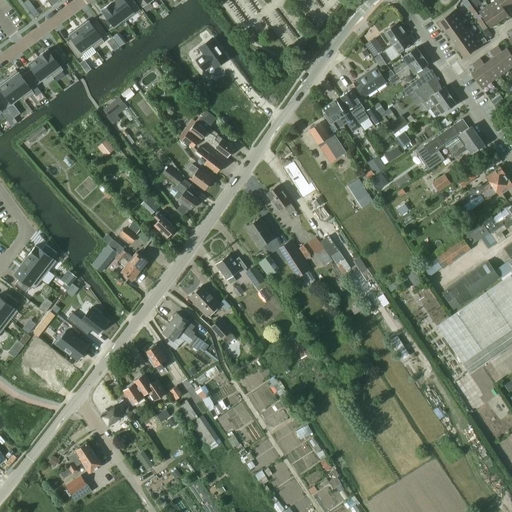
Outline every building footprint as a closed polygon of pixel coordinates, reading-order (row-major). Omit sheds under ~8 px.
[(112,2),(111,3),(124,20),(123,20),(125,22),(140,10),(132,0),(115,0),(112,2)] [(137,0),(143,7),(146,12),(153,7),(149,2),(152,0),(137,0)] [(508,14),(504,9),(503,9),(496,0),(488,6),(498,21),(508,14)] [(496,0),(503,9),(504,9),(511,3),(509,0),(496,0)] [(105,14),(99,18),(109,31),(123,20),(124,20),(111,3),(102,10),(105,14)] [(489,27),(498,21),(488,6),(479,13),(489,27)] [(445,30),(460,20),(453,11),(439,21),(445,30)] [(451,39),(466,28),(460,20),(445,30),(451,39)] [(88,21),(79,28),(93,47),(92,47),(94,49),(104,42),(101,38),(106,34),(97,21),(91,25),(88,21)] [(383,32),(380,34),(381,36),(386,43),(389,41),(392,45),(406,35),(398,22),(383,32)] [(72,39),(67,43),(78,58),(92,47),(93,47),(79,28),(69,35),(72,39)] [(466,28),(451,39),(457,48),(472,37),(466,28)] [(411,41),(406,35),(392,45),(395,48),(387,53),(391,58),(410,44),(409,42),(411,41)] [(476,43),(472,37),(457,48),(464,57),(486,41),(483,38),(476,43)] [(204,53),(196,59),(203,69),(211,64),(213,67),(226,58),(212,38),(199,47),(204,53)] [(375,56),(381,51),(376,43),(370,48),(375,56)] [(493,49),(507,69),(511,65),(511,55),(507,48),(502,52),(497,45),(493,49)] [(396,73),(422,56),(416,47),(402,57),(406,62),(403,63),(402,61),(392,68),(396,73)] [(493,57),(488,61),(499,75),(507,69),(493,49),(489,51),(493,57)] [(48,50),(38,57),(50,74),(53,78),(53,77),(63,70),(60,67),(65,62),(56,50),(51,54),(48,50)] [(396,73),(394,75),(388,79),(392,84),(409,72),(407,70),(410,68),(413,73),(427,64),(422,56),(396,73)] [(32,69),(27,73),(36,86),(42,81),(45,86),(54,80),(53,78),(50,74),(38,57),(28,64),(32,69)] [(499,75),(488,61),(484,64),(480,58),(476,61),(490,81),(499,75)] [(383,60),(378,64),(381,68),(386,65),(383,60)] [(481,88),(490,81),(476,61),(472,64),(476,70),(471,73),(481,88)] [(367,95),(386,82),(376,66),(356,79),(360,85),(356,87),(362,97),(367,94),(367,95)] [(387,80),(388,79),(394,75),(391,70),(384,75),(387,80)] [(18,73),(9,80),(21,97),(24,101),(24,100),(34,93),(31,90),(36,86),(27,73),(21,77),(18,73)] [(414,90),(416,89),(426,82),(422,76),(410,85),(414,90)] [(0,87),(2,91),(0,92),(0,99),(6,108),(21,97),(9,80),(0,86),(0,87)] [(435,105),(449,95),(443,87),(434,93),(426,82),(416,89),(414,90),(418,97),(420,96),(424,101),(430,97),(435,105)] [(127,101),(135,95),(129,88),(121,94),(127,101)] [(351,89),(339,97),(348,110),(349,109),(353,116),(355,115),(360,123),(369,118),(363,109),(364,109),(351,89)] [(494,105),(503,99),(502,99),(499,94),(491,100),(494,104),(494,105)] [(455,103),(449,95),(435,105),(430,109),(435,117),(455,103)] [(108,115),(124,103),(119,97),(103,109),(108,115)] [(329,104),(343,125),(347,122),(349,126),(348,126),(352,132),(357,128),(351,119),(346,112),(340,102),(338,103),(335,100),(329,104)] [(373,107),(379,115),(385,112),(379,103),(373,107)] [(343,125),(329,104),(322,108),(325,112),(323,113),(334,131),(339,128),(343,125)] [(379,116),(379,115),(373,107),(366,111),(375,125),(382,121),(379,116)] [(6,108),(1,112),(2,113),(1,113),(5,117),(10,113),(6,108)] [(206,111),(202,117),(211,124),(215,119),(206,111)] [(388,125),(394,133),(407,123),(401,115),(388,125)] [(206,141),(227,157),(234,148),(222,139),(218,136),(213,132),(212,134),(208,131),(207,130),(209,127),(211,124),(202,117),(200,116),(196,122),(189,131),(201,140),(202,138),(206,141)] [(462,119),(423,146),(415,152),(428,170),(451,154),(457,150),(457,149),(477,135),(471,126),(468,128),(462,119)] [(438,123),(442,129),(449,125),(445,119),(438,123)] [(320,122),(308,130),(318,145),(319,144),(321,147),(326,144),(336,159),(337,160),(347,153),(346,152),(334,134),(330,137),(320,122)] [(43,126),(27,139),(30,143),(46,130),(43,126)] [(185,128),(178,137),(182,141),(183,140),(189,132),(185,128)] [(189,132),(183,140),(193,148),(199,139),(189,132)] [(405,145),(410,142),(404,133),(396,138),(402,147),(405,145)] [(457,149),(457,150),(451,154),(452,155),(450,156),(451,158),(453,157),(454,158),(467,149),(470,154),(484,144),(477,135),(457,149)] [(99,145),(107,157),(116,150),(109,139),(99,145)] [(220,167),(223,164),(200,146),(197,151),(195,153),(201,158),(203,155),(207,159),(204,163),(216,173),(217,171),(219,172),(221,169),(220,167)] [(391,151),(385,155),(389,162),(396,158),(391,151)] [(376,175),(386,168),(380,159),(369,165),(376,175)] [(293,162),(283,168),(302,197),(315,189),(311,183),(308,185),(293,162)] [(208,184),(212,179),(192,164),(189,168),(195,173),(190,179),(204,190),(205,188),(207,188),(209,186),(208,184)] [(168,167),(163,174),(177,185),(174,188),(173,188),(169,193),(174,196),(179,200),(191,209),(198,199),(187,190),(188,189),(179,182),(182,178),(168,167)] [(459,199),(464,205),(506,176),(499,167),(486,177),(489,181),(482,186),(481,184),(459,199)] [(368,180),(375,176),(371,170),(364,174),(368,180)] [(461,187),(477,176),(473,171),(458,182),(458,183),(461,187)] [(407,174),(393,183),(397,188),(410,179),(407,174)] [(444,174),(432,183),(438,191),(450,183),(444,174)] [(511,185),(506,176),(464,205),(468,211),(489,196),(488,195),(495,190),(498,195),(511,185)] [(358,179),(347,186),(362,208),(373,201),(358,179)] [(295,210),(288,201),(277,184),(265,193),(278,211),(284,207),(289,214),(295,210)] [(397,192),(400,197),(405,193),(402,189),(397,192)] [(152,214),(160,206),(149,196),(141,204),(152,214)] [(319,198),(314,202),(318,208),(323,204),(319,198)] [(404,203),(396,209),(401,216),(409,211),(404,203)] [(490,234),(511,218),(511,205),(506,209),(509,214),(496,223),(492,217),(482,223),(489,232),(490,234)] [(167,238),(176,228),(163,216),(159,212),(154,217),(159,221),(154,225),(167,238)] [(246,227),(259,247),(273,238),(260,218),(246,227)] [(496,243),(497,243),(497,244),(505,238),(501,232),(511,225),(511,218),(490,234),(496,243)] [(133,220),(127,229),(135,235),(140,229),(133,220)] [(488,249),(497,243),(496,243),(490,234),(489,232),(488,232),(482,224),(422,267),(429,276),(442,267),(442,268),(470,248),(468,246),(480,238),(488,249)] [(127,229),(125,227),(120,234),(131,242),(136,236),(135,235),(127,229)] [(329,236),(321,242),(330,256),(339,249),(332,239),(329,236)] [(316,237),(307,243),(315,255),(323,266),(332,260),(324,249),(316,237)] [(137,252),(133,257),(127,253),(127,254),(123,250),(124,249),(113,240),(108,245),(140,271),(148,261),(137,252)] [(291,241),(279,249),(298,277),(310,269),(291,241)] [(510,258),(511,256),(511,242),(511,243),(503,249),(510,258)] [(35,246),(28,255),(49,271),(56,261),(52,258),(57,253),(46,244),(41,250),(35,246)] [(108,245),(102,253),(110,261),(115,256),(116,257),(115,258),(121,263),(120,263),(125,267),(121,272),(132,280),(140,271),(108,245)] [(303,245),(298,248),(304,257),(309,254),(303,245)] [(338,251),(331,256),(334,260),(341,256),(338,251)] [(229,254),(216,264),(227,279),(227,278),(229,280),(231,283),(235,280),(233,277),(232,275),(239,270),(241,272),(246,268),(239,257),(234,261),(229,254)] [(28,255),(21,264),(42,280),(49,271),(28,255)] [(268,257),(259,263),(268,277),(277,270),(268,257)] [(340,259),(336,262),(343,272),(347,269),(340,259)] [(508,262),(507,261),(494,270),(499,277),(511,268),(511,260),(511,259),(508,262)] [(499,277),(494,270),(488,261),(441,293),(453,310),(499,277)] [(21,264),(14,274),(20,278),(15,284),(26,292),(30,286),(34,289),(42,280),(21,264)] [(255,266),(246,273),(255,286),(264,279),(255,266)] [(412,268),(405,272),(414,286),(421,282),(412,268)] [(72,273),(64,283),(69,287),(77,277),(72,273)] [(436,327),(449,346),(469,374),(511,344),(511,277),(510,275),(436,327)] [(392,283),(386,287),(389,292),(395,288),(392,283)] [(206,316),(219,303),(203,285),(190,297),(206,316)] [(233,290),(237,297),(244,292),(240,286),(233,290)] [(0,297),(0,312),(10,320),(17,311),(14,308),(18,302),(7,294),(3,300),(0,297)] [(383,294),(377,298),(383,307),(389,303),(383,294)] [(56,305),(52,310),(57,314),(61,308),(56,305)] [(358,305),(351,310),(354,315),(362,310),(358,305)] [(72,312),(67,319),(87,335),(92,329),(98,333),(107,322),(98,315),(100,314),(91,307),(82,320),(72,312)] [(0,327),(3,329),(10,320),(0,312),(0,327)] [(177,312),(170,322),(183,332),(196,342),(193,346),(198,350),(204,341),(189,330),(190,330),(193,325),(188,321),(177,312)] [(211,327),(222,339),(223,338),(228,343),(234,338),(229,332),(230,331),(219,319),(211,327)] [(170,322),(162,332),(171,339),(167,343),(176,349),(179,345),(173,340),(177,335),(184,340),(193,346),(196,342),(183,332),(170,322)] [(68,330),(57,344),(77,360),(88,346),(68,330)] [(301,334),(290,341),(301,358),(310,353),(312,351),(301,334)] [(161,363),(167,359),(157,344),(155,345),(153,345),(149,348),(150,349),(146,351),(150,358),(149,359),(154,367),(156,366),(159,371),(164,367),(161,363)] [(194,369),(188,373),(191,377),(197,373),(194,369)] [(135,380),(134,381),(143,396),(148,392),(154,401),(166,393),(157,380),(151,384),(144,374),(139,378),(138,377),(134,379),(135,380)] [(182,382),(196,403),(202,400),(196,392),(187,379),(182,382)] [(143,396),(134,381),(133,381),(134,383),(133,384),(132,383),(128,386),(129,387),(123,390),(133,405),(144,397),(143,396)] [(276,383),(273,385),(277,391),(281,388),(277,382),(276,383)] [(175,399),(176,400),(183,394),(177,385),(170,390),(175,399)] [(205,386),(196,392),(202,400),(207,407),(213,403),(208,395),(210,394),(205,386)] [(285,392),(279,395),(282,400),(288,397),(285,392)] [(186,400),(178,405),(190,423),(198,418),(186,400)] [(290,401),(284,405),(290,414),(296,410),(290,401)] [(219,404),(213,407),(218,415),(223,411),(222,409),(219,404)] [(109,426),(123,416),(116,405),(107,410),(104,410),(104,412),(101,414),(104,420),(105,420),(109,426)] [(135,418),(134,416),(131,412),(126,415),(130,422),(135,418)] [(198,418),(190,423),(209,451),(222,442),(203,415),(198,418)] [(308,425),(296,431),(301,439),(312,433),(308,425)] [(234,435),(228,439),(233,447),(239,443),(234,435)] [(81,462),(94,453),(86,442),(75,449),(80,457),(78,458),(81,462)] [(323,451),(317,454),(321,459),(326,456),(323,451)] [(101,464),(94,453),(81,462),(88,473),(101,464)] [(53,456),(48,462),(54,466),(58,459),(53,456)] [(149,459),(142,464),(147,470),(153,466),(149,459)] [(326,459),(321,463),(326,471),(331,467),(326,459)] [(70,470),(67,466),(59,471),(64,479),(77,470),(74,467),(70,470)] [(176,469),(171,473),(175,478),(180,475),(176,469)] [(262,471),(255,475),(258,480),(265,476),(262,471)] [(81,475),(65,485),(71,494),(86,484),(81,475)] [(261,479),(257,481),(265,494),(269,491),(261,479)] [(327,479),(318,485),(320,489),(330,482),(327,479)] [(314,486),(309,490),(312,494),(317,490),(314,486)] [(274,495),(268,499),(272,506),(273,505),(278,501),(274,495)] [(351,498),(346,502),(350,507),(355,503),(351,498)] [(278,501),(273,505),(277,511),(282,511),(288,508),(284,502),(280,504),(278,501)]
